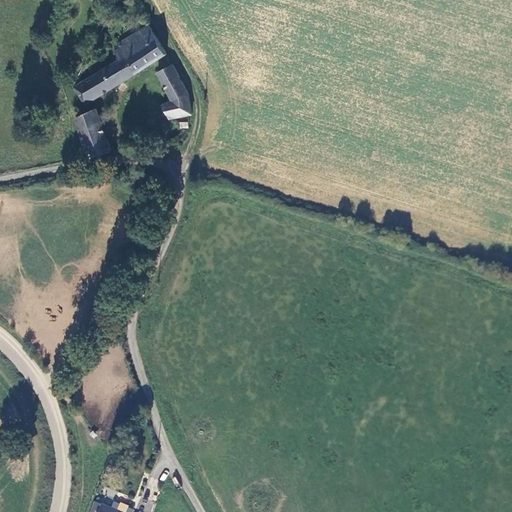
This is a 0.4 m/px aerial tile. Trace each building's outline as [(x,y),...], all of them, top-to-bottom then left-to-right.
[(165,55),(148,27),(118,44),(126,57),(75,88),(85,103),(165,55)] [(186,91),(170,65),(157,71),(172,99),(162,103),(171,119),(191,111),(190,103),(186,91)] [(95,108),(73,116),(88,159),(111,150),(95,108)] [(184,132),(188,121),(182,119),(178,130),(184,132)] [(107,500),(103,509),(110,511),(135,511),(136,511),(107,500)]
